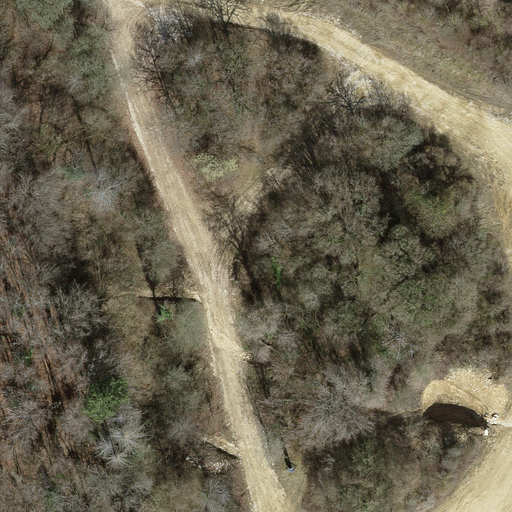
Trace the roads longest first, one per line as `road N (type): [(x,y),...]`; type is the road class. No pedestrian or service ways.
road 1 (track): [(118,0),(144,119),(276,511)]
road 2 (track): [(203,0),(313,30),(511,162)]
road 3 (track): [(381,71),(314,131),(200,268)]
